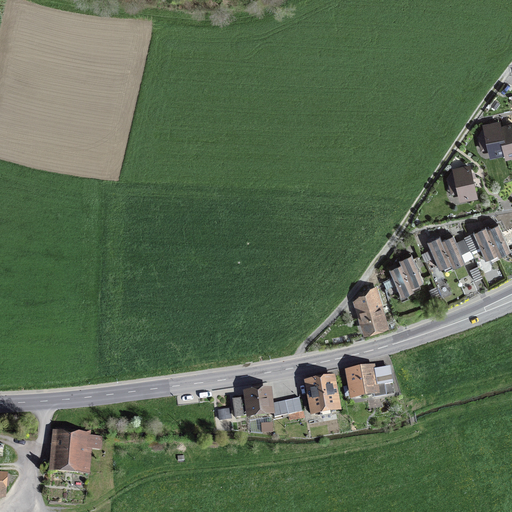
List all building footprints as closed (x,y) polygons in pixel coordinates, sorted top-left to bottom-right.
[(506,155),(500,129),(499,123),(483,127),(490,158),(506,155)] [(511,126),(500,129),(506,155),(507,161),(511,160),(511,126)] [(471,169),(453,173),(459,201),(477,198),(471,169)] [(486,228),(496,252),(497,254),(509,249),(497,223),(486,228)] [(496,252),(486,228),(485,226),(471,232),(483,257),(496,252)] [(450,262),(440,240),(439,235),(426,241),(437,267),(450,262)] [(440,240),(450,262),(452,266),(463,261),(452,235),(440,240)] [(402,264),(409,285),(422,280),(412,253),(400,257),(402,264)] [(409,285),(402,264),(389,269),(398,293),(411,289),(409,285)] [(478,266),(470,269),(475,279),(482,275),(478,266)] [(437,286),(430,289),(433,298),(441,295),(437,286)] [(376,288),(357,293),(351,301),(361,332),(387,324),(376,288)] [(392,365),(347,372),(351,399),(396,392),(392,365)] [(334,374),(303,379),(309,414),(339,409),(334,374)] [(238,393),(239,397),(231,398),(234,418),(242,416),(242,417),(271,413),(268,389),(238,393)] [(285,400),(288,414),(302,411),(299,397),(285,400)] [(278,401),(281,415),(288,414),(285,400),(278,401)] [(281,415),(278,401),(272,403),(275,417),(281,415)] [(230,409),(218,411),(219,422),(232,420),(230,409)] [(105,436),(52,432),(49,475),(91,478),(92,453),(104,453),(105,436)]
